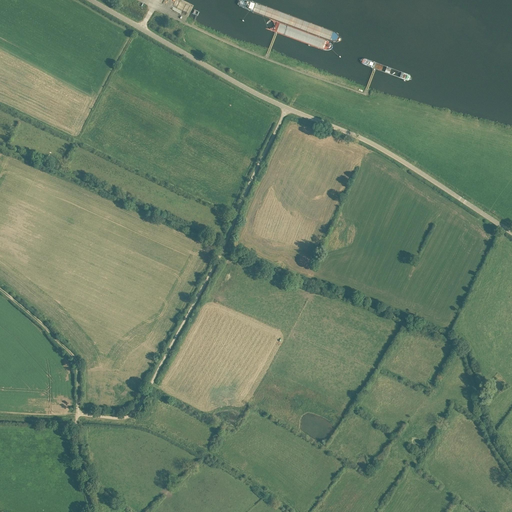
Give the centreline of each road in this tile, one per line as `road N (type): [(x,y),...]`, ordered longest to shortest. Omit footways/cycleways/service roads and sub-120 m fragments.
road 1 (tertiary): [(511,232),(385,150),(251,91),(90,0)]
road 2 (track): [(511,471),(479,414),(461,344),(221,251)]
road 3 (track): [(221,251),(0,147)]
road 4 (track): [(77,413),(116,418),(135,410),(221,251)]
road 5 (track): [(221,251),(287,108)]
road 6 (track): [(0,290),(76,361),(77,413)]
